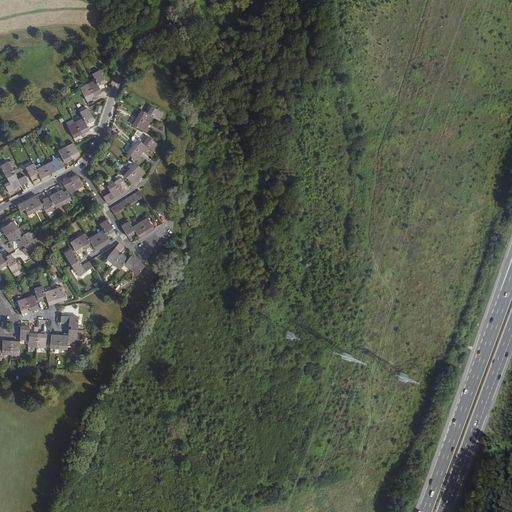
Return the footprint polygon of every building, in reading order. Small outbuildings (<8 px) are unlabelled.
[(100,82),(101,85),(106,83),(100,71),(92,75),(95,81),(87,85),(80,89),(86,100),(101,92),(98,87),(97,84),(100,82)] [(157,118),(160,119),(163,114),(152,107),(147,114),(141,110),(133,125),(144,132),(147,126),(145,125),(146,123),(147,121),(149,123),(153,117),(156,119),(157,118)] [(87,120),(88,123),(93,120),(87,108),(79,112),(81,116),(83,118),(75,122),(67,126),(74,138),(89,130),(86,124),(84,122),(87,120)] [(153,149),(155,150),(159,145),(148,137),(147,139),(143,144),(138,140),(127,153),(138,162),(142,156),(140,155),(139,154),(140,153),(142,151),(143,152),(144,153),(148,148),(152,150),(153,149)] [(73,143),(58,151),(64,163),(79,155),(73,143)] [(39,175),(39,176),(42,182),(50,178),(49,175),(51,174),(53,176),(65,170),(59,158),(36,170),(33,164),(26,168),(35,186),(40,183),(37,178),(36,177),(39,175)] [(28,182),(25,176),(17,180),(10,165),(12,164),(11,161),(1,166),(13,190),(28,182)] [(130,169),(136,163),(133,161),(127,167),(130,169)] [(139,175),(141,177),(145,173),(136,163),(130,169),(124,176),(133,185),(138,180),(136,178),(137,176),(139,175)] [(62,189),(50,196),(56,208),(71,200),(68,194),(83,186),(77,174),(62,182),(66,191),(64,192),(62,189)] [(110,192),(106,195),(103,197),(107,203),(119,195),(118,192),(120,191),(121,194),(128,189),(121,178),(112,184),(107,187),(109,190),(110,192)] [(139,190),(110,208),(114,214),(143,196),(139,190)] [(25,209),(25,211),(28,215),(43,207),(46,213),(54,209),(47,197),(43,200),(45,203),(41,204),(37,196),(17,206),(20,212),(25,209)] [(129,222),(122,226),(128,237),(136,233),(139,238),(154,230),(150,224),(152,222),(148,217),(132,227),(129,222)] [(76,251),(73,252),(75,255),(82,251),(81,249),(83,247),(85,249),(90,247),(88,244),(91,242),(92,245),(93,246),(95,250),(96,250),(110,241),(107,236),(105,234),(108,232),(109,234),(114,231),(107,220),(100,224),(103,230),(88,239),(85,233),(70,242),(76,251)] [(26,254),(32,251),(37,247),(28,233),(22,236),(13,222),(2,228),(11,243),(16,240),(18,239),(20,241),(18,242),(21,247),(23,246),(24,248),(23,250),(26,254)] [(118,253),(119,252),(123,247),(119,243),(106,259),(120,270),(124,264),(137,275),(146,265),(133,254),(129,259),(128,259),(126,262),(124,260),(126,258),(121,254),(120,255),(118,253)] [(75,255),(73,252),(72,249),(64,254),(78,276),(93,267),(89,261),(82,266),(79,261),(77,262),(76,259),(77,258),(75,255)] [(5,261),(4,260),(0,253),(0,268),(7,265),(13,274),(23,268),(19,262),(17,263),(11,254),(6,257),(7,258),(8,260),(5,261)] [(46,296),(47,299),(49,305),(65,300),(63,294),(61,288),(61,287),(45,292),(43,286),(34,289),(36,295),(17,301),(22,314),(27,312),(26,311),(29,310),(30,311),(38,309),(36,302),(44,300),(43,296),(46,296)] [(70,330),(69,330),(68,336),(51,335),(50,348),(67,349),(68,343),(82,344),(83,336),(77,335),(79,317),(61,316),(61,323),(69,323),(69,326),(70,327),(70,330)] [(29,327),(21,326),(20,339),(29,340),(28,347),(45,348),(46,334),(29,333),(29,327)] [(0,360),(1,361),(2,354),(19,355),(20,342),(3,341),(2,347),(2,349),(0,348),(0,360)]
